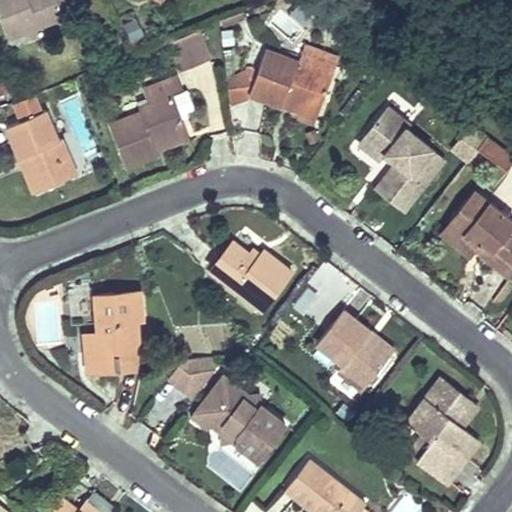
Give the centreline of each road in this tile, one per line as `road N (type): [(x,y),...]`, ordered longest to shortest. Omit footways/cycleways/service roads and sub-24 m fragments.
road 1 (residential): [(511,361),(236,164)]
road 2 (residential): [(0,330),(13,367),(206,511)]
road 3 (residential): [(236,164),(0,254)]
